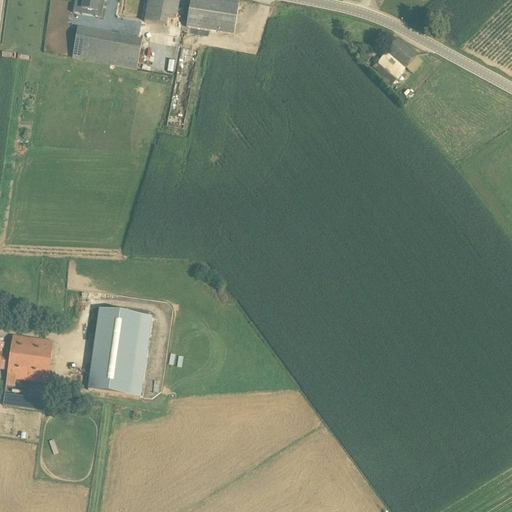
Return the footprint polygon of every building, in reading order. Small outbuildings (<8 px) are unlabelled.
[(75,0),(75,6),(83,8),(82,11),(96,14),(95,22),(101,23),(105,2),(99,1),(99,0),(75,0)] [(180,0),(147,0),(144,21),(146,21),(145,23),(167,27),(168,18),(176,19),(180,0)] [(239,5),(208,0),(192,0),(187,29),(234,36),(239,5)] [(142,41),(78,29),(73,59),(137,70),(142,41)] [(398,42),(379,64),(378,63),(376,64),(372,61),(368,65),(372,69),(373,68),(378,73),(376,75),(391,88),(398,80),(406,71),(412,75),(423,63),(398,42)] [(100,311),(88,391),(141,399),(152,319),(100,311)] [(53,343),(13,338),(10,357),(2,356),(4,346),(0,345),(0,369),(8,371),(6,386),(15,387),(15,381),(47,385),(53,343)] [(4,408),(43,411),(44,400),(5,396),(4,408)]
